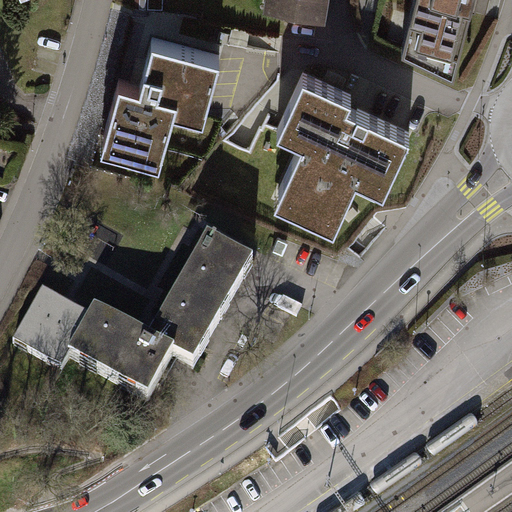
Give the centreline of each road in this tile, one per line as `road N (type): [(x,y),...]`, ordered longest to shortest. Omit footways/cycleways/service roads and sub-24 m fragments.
road 1 (primary): [(100,511),(215,436),(345,334),(435,241)]
road 2 (residential): [(0,259),(55,134),(99,0)]
road 3 (primary): [(507,138),(435,241)]
